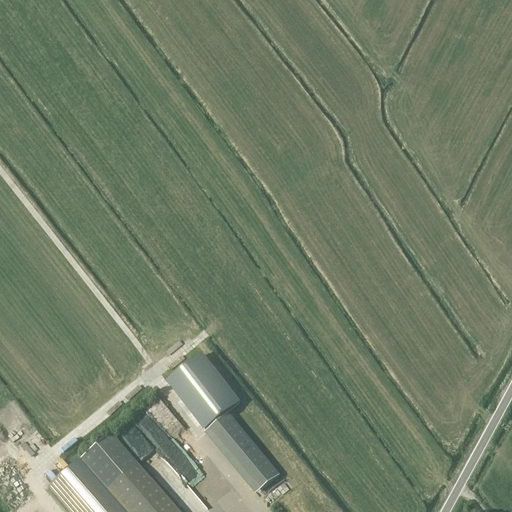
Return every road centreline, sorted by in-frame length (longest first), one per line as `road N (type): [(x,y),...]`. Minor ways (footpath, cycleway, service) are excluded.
road 1 (track): [(0,169),(158,374)]
road 2 (unclassified): [(446,511),(511,393)]
